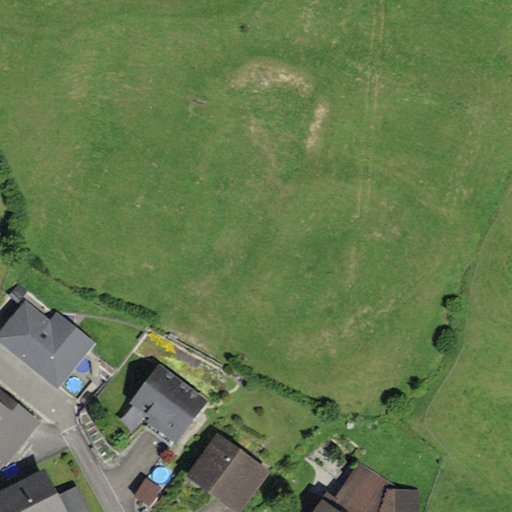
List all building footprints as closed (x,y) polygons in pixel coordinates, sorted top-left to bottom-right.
[(84,349),(22,307),(0,339),(62,381),(84,349)] [(208,406),(160,370),(131,409),(150,423),(147,427),(176,449),(208,406)] [(0,466),(5,470),(39,427),(0,396),(0,466)] [(236,511),(263,474),(216,442),(187,484),(227,511),(236,511)] [(392,511),(402,496),(352,466),(323,511),(392,511)] [(47,477),(0,499),(0,511),(85,511),(75,491),(58,499),(47,477)]
